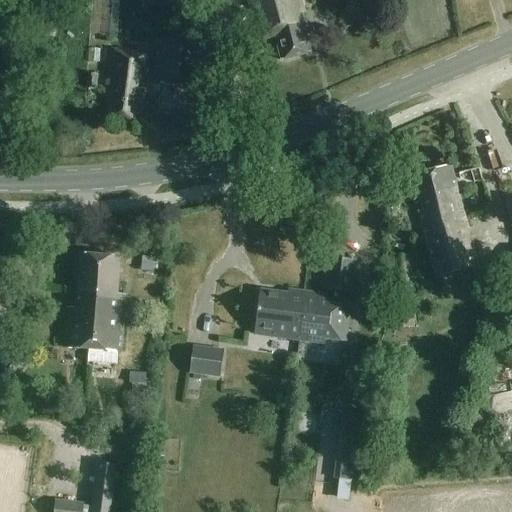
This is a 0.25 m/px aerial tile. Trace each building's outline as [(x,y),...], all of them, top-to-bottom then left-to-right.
[(171,0),(173,19),(197,18),(195,0),(171,0)] [(282,61),(308,54),(302,28),(306,27),(298,0),(246,0),(257,43),(276,38),(282,61)] [(326,24),(313,27),(315,37),(329,34),(326,24)] [(157,41),(157,81),(189,81),(189,41),(157,41)] [(144,79),(147,55),(111,50),(105,98),(108,98),(105,116),(138,121),(142,93),(138,92),(140,79),(144,79)] [(84,87),(95,89),(97,76),(87,74),(84,87)] [(417,212),(424,238),(448,231),(446,225),(464,220),(455,188),(457,188),(450,165),(413,176),(418,198),(419,198),(422,210),(417,212)] [(463,186),(482,181),(479,168),(459,173),(463,186)] [(426,238),(436,277),(477,266),(464,220),(446,225),(448,231),(424,238),(425,238),(426,238)] [(390,256),(391,281),(394,328),(414,327),(412,280),(411,255),(390,256)] [(98,305),(126,307),(126,297),(119,297),(121,259),(81,256),(78,294),(98,296),(98,305)] [(357,262),(336,259),(329,258),(324,296),(306,293),(300,341),(325,344),(326,340),(346,343),(351,304),(347,304),(349,293),(352,293),(357,262)] [(300,341),(306,293),(288,291),(287,295),(260,291),(254,335),(300,341)] [(93,305),(98,305),(98,296),(78,294),(76,309),(68,308),(64,350),(88,352),(93,305)] [(126,307),(98,305),(93,305),(88,352),(89,352),(88,364),(118,366),(119,354),(122,354),(126,307)] [(214,377),(218,350),(193,347),(189,374),(214,377)] [(7,354),(0,364),(0,395),(2,398),(24,365),(7,354)] [(130,398),(144,399),(145,384),(132,383),(130,398)] [(290,413),(289,431),(311,433),(312,415),(290,413)] [(338,413),(334,433),(357,437),(360,416),(338,413)] [(340,480),(352,482),(357,442),(345,440),(340,480)] [(82,511),(83,506),(84,503),(54,499),(52,511),(82,511)]
